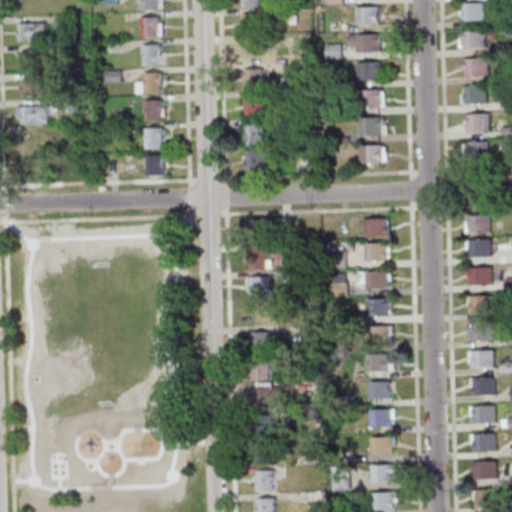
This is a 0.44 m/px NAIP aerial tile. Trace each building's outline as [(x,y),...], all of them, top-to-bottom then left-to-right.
[(142,9),(142,0),(162,0),(162,9),(142,9)] [(485,20),(464,20),(464,16),(460,16),(460,11),(464,11),(463,4),(484,3),(485,20)] [(356,8),(356,25),(380,24),(379,7),(356,8)] [(242,14),(242,35),(261,35),(261,13),(242,14)] [(68,16),(69,28),(55,28),(54,17),(68,16)] [(162,37),(142,37),(142,26),(141,26),(140,18),(157,17),(158,24),(161,24),(162,37)] [(44,23),(45,39),(19,40),(18,23),(44,23)] [(464,49),(464,48),(459,48),(459,39),(463,39),(463,32),(485,31),(486,48),(464,49)] [(381,34),(382,52),(357,53),(356,46),(349,46),(349,35),(381,34)] [(279,36),(279,48),(293,48),(293,36),(279,36)] [(261,43),(243,43),(243,64),(261,64),(261,43)] [(73,56),(60,56),(59,45),(73,44),(73,56)] [(326,45),(327,60),(342,59),(341,44),(326,45)] [(144,66),(143,54),(142,54),(142,45),(159,45),(160,65),(144,66)] [(21,51),(45,50),(45,67),(22,68),(22,62),(21,62),(21,51)] [(466,76),(466,60),(489,59),(489,76),(466,76)] [(358,62),(358,80),(381,80),(381,63),(358,62)] [(243,70),(262,69),(262,91),(245,91),(245,82),(243,82),(243,70)] [(120,70),(120,81),(105,81),(105,70),(120,70)] [(161,92),(136,93),(136,82),(143,82),(143,73),(161,72),(161,92)] [(45,78),(45,94),(22,95),(22,78),(45,78)] [(487,103),(462,103),(461,94),(466,94),(466,87),(487,86),(487,103)] [(291,89),(291,103),(307,103),(307,89),(291,89)] [(357,91),(382,91),(383,108),(358,109),(357,91)] [(264,118),(264,98),(245,98),(245,118),(264,118)] [(70,113),(69,99),(85,99),(85,112),(70,113)] [(145,120),(145,100),(161,100),(161,111),(160,111),(161,120),(145,120)] [(511,100),(511,110),(502,110),(501,100),(511,100)] [(16,107),(48,106),(48,123),(22,124),(22,119),(17,119),(16,107)] [(468,132),(467,115),(490,114),(491,131),(468,132)] [(359,118),(360,136),(387,135),(387,125),(383,125),(383,118),(359,118)] [(284,129),(299,129),(299,119),(284,119),(284,129)] [(244,125),(263,125),(263,146),(244,146),(244,125)] [(128,135),(114,135),(114,126),(128,126),(128,135)] [(511,136),(502,137),(502,127),(511,126),(511,136)] [(162,147),(146,147),(146,138),(145,138),(144,128),(162,128),(162,147)] [(24,133),(24,151),(47,151),(47,133),(24,133)] [(468,158),(467,142),(488,142),(489,158),(468,158)] [(359,146),(360,165),(383,164),(383,146),(359,146)] [(247,152),(264,152),(264,172),(246,172),(245,158),(247,158),(247,152)] [(146,175),(145,156),(162,155),(163,175),(146,175)] [(297,157),(298,172),(307,171),(307,157),(297,157)] [(23,158),(39,158),(40,177),(23,178),(23,158)] [(470,232),(469,216),(490,215),(491,231),(470,232)] [(367,235),(366,218),(387,218),(388,225),(391,225),(391,234),(367,235)] [(251,240),(251,231),(250,231),(249,220),(267,219),(267,239),(251,240)] [(491,256),(470,256),(469,240),(490,239),(491,256)] [(391,251),(388,251),(389,259),(367,260),(366,243),(390,242),(391,251)] [(300,243),(314,243),(314,257),(301,257),(300,243)] [(267,269),(251,270),(250,250),(267,249),(267,269)] [(347,266),(331,267),(331,251),(346,250),(347,266)] [(492,267),(493,283),(470,284),(470,276),(468,276),(468,268),(492,267)] [(389,288),(368,288),(367,271),(392,270),(392,279),(389,279),(389,288)] [(298,271),(298,280),(285,281),(285,271),(298,271)] [(333,295),(332,273),(346,273),(347,295),(333,295)] [(250,277),(267,276),(268,289),(272,289),(272,296),(250,296),(250,277)] [(467,297),(493,296),(493,312),(471,313),(471,305),(467,306),(467,297)] [(368,315),(367,299),(392,299),(393,307),(389,307),(390,315),(368,315)] [(356,322),(340,323),(340,313),(355,312),(356,322)] [(494,322),(494,340),(472,340),(471,332),(469,332),(469,323),(494,322)] [(369,343),(369,326),(392,326),(392,334),(391,334),(392,342),(369,343)] [(252,333),(268,333),(268,352),(253,352),(252,333)] [(468,351),(494,350),(495,366),(472,367),(472,362),(469,362),(468,351)] [(394,370),(368,371),(367,354),(387,354),(387,359),(394,359),(394,370)] [(251,361),(269,360),(269,379),(252,380),(251,361)] [(495,394),(474,395),(474,378),(494,377),(495,394)] [(370,399),(370,382),(391,382),(392,398),(370,399)] [(250,388),(280,387),(281,407),(255,408),(255,396),(250,396),(250,388)] [(339,406),(338,395),(353,395),(353,405),(339,406)] [(470,406),(495,406),(496,423),(474,424),(473,415),(471,415),(470,406)] [(396,418),(393,418),(393,425),(372,425),(371,409),(396,408),(396,418)] [(301,421),(301,410),(316,409),(317,420),(301,421)] [(255,435),(255,416),(271,415),(272,435),(255,435)] [(509,419),(509,427),(502,427),(501,419),(509,419)] [(497,450),(475,451),(474,434),(496,433),(497,450)] [(395,453),(372,454),(372,437),(396,436),(396,445),(394,445),(395,453)] [(272,463),(255,463),(255,444),(271,443),(272,463)] [(497,461),(497,477),(476,478),(476,471),(473,471),(473,462),(497,461)] [(373,465),(397,464),(398,474),(394,474),(395,481),(373,481),(373,465)] [(349,475),(332,475),(332,467),(349,467),(349,475)] [(257,491),(256,471),(274,471),(274,490),(257,491)] [(350,488),(332,489),(332,475),(349,475),(350,488)] [(498,507),(476,508),(476,491),(497,490),(498,507)] [(398,501),(395,501),(396,508),(373,509),(373,492),(398,491),(398,501)] [(257,511),(257,499),(274,498),(274,511),(257,511)]
